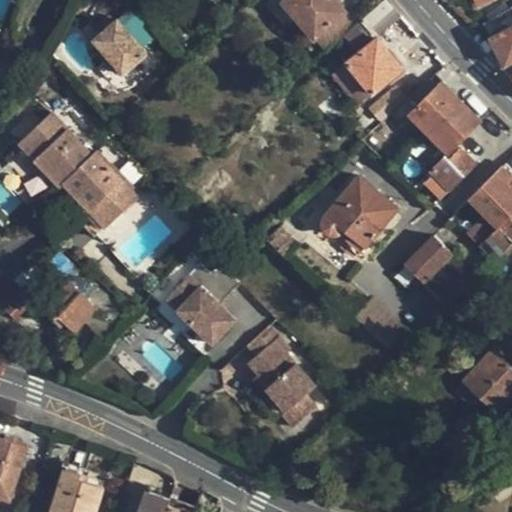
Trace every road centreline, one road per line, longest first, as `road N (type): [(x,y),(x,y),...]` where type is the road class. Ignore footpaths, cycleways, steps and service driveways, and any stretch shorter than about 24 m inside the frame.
road 1 (tertiary): [(0,382),(96,418),(245,493)]
road 2 (secondary): [(420,0),(511,97)]
